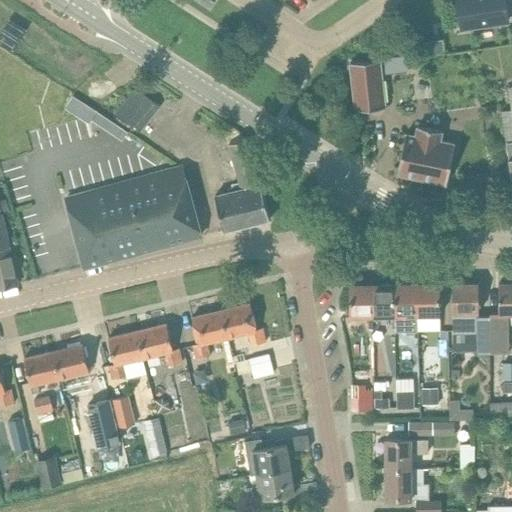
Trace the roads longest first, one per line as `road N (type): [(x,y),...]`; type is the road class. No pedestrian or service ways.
road 1 (secondary): [(357,190),(71,4)]
road 2 (tertiary): [(0,308),(246,249),(297,250)]
road 3 (residential): [(340,511),(297,250)]
road 4 (secondary): [(511,241),(440,226),(357,190)]
